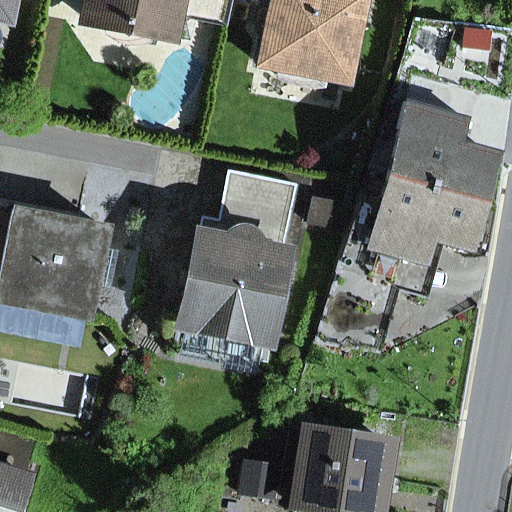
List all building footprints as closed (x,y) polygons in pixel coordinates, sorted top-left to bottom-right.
[(0,0),(0,18),(5,20),(8,0),(0,0)] [(89,0),(86,20),(170,37),(175,12),(225,21),(229,0),(89,0)] [(271,0),(259,65),(344,81),(360,0),(271,0)] [(406,92),(385,175),(478,201),(490,154),(456,145),(463,119),(421,108),(425,97),(406,92)] [(196,237),(178,325),(184,326),(261,341),(267,343),(296,185),(236,173),(222,242),(196,237)] [(465,249),(478,201),(385,175),(376,209),(355,202),(315,343),(376,354),(395,288),(385,285),(393,256),(422,263),(429,238),(465,249)] [(0,207),(78,223),(79,215),(0,199),(0,207)] [(0,207),(0,273),(0,274),(0,302),(86,320),(104,228),(78,223),(0,207)] [(178,355),(256,370),(261,341),(184,326),(178,355)] [(304,431),(292,503),(348,511),(375,511),(386,445),(304,431)] [(270,499),(276,468),(245,463),(240,494),(270,499)] [(0,499),(17,505),(26,478),(0,470),(0,499)]
